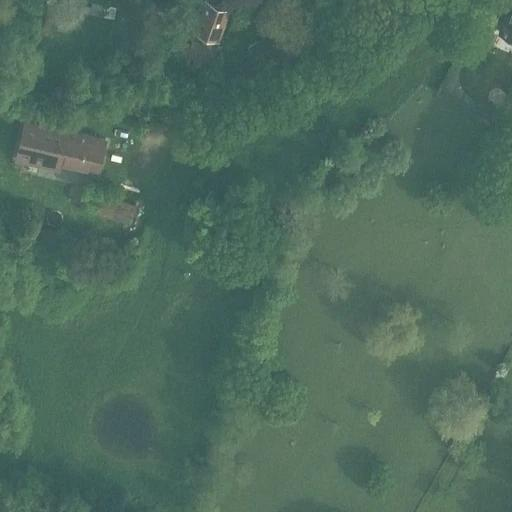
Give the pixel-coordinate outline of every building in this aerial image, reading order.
[(511,0),(510,0),(497,33),(511,39),(511,0)] [(193,32),(217,41),(228,11),(204,2),(193,32)] [(173,53),(188,57),(186,63),(213,70),(218,47),(192,41),(191,44),(176,40),(173,53)] [(257,43),(250,47),(255,58),(263,54),(257,43)] [(38,168),(43,169),(44,165),(59,169),(61,161),(96,170),(103,141),(26,122),(17,157),(39,162),(38,168)] [(89,209),(129,221),(134,205),(91,191),(89,209)]
